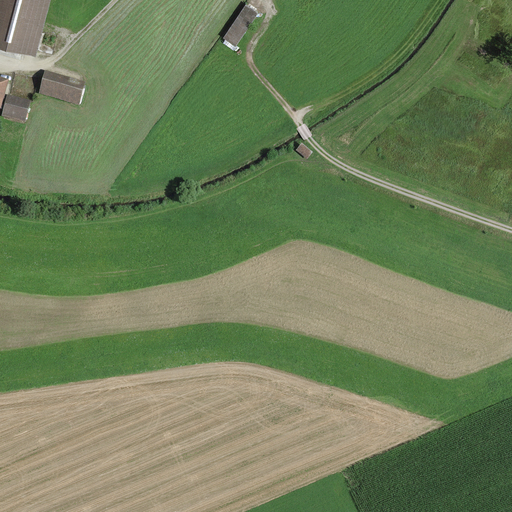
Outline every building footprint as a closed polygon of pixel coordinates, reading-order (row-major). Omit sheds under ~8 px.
[(49,0),(0,0),(0,44),(36,54),(49,0)] [(256,14),(244,6),(221,38),(233,46),(256,14)] [(86,83),(45,72),(39,95),(79,106),(86,83)] [(9,83),(0,80),(0,111),(1,112),(9,83)] [(31,102),(8,96),(2,117),(25,124),(31,102)] [(310,155),(299,147),(295,153),(306,161),(310,155)]
